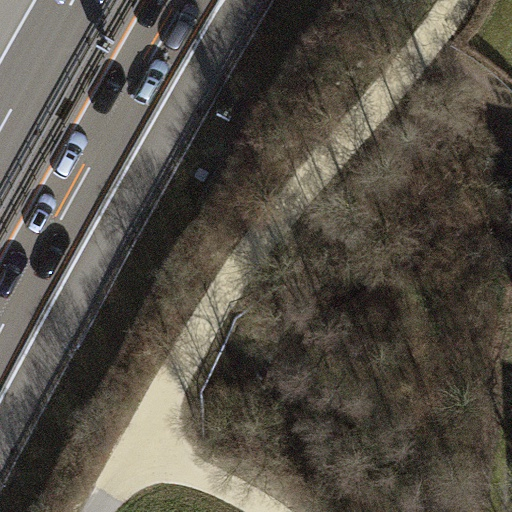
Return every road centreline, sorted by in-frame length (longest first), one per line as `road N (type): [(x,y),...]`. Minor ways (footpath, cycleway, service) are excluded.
road 1 (motorway): [(0,367),(206,0)]
road 2 (motorway): [(73,0),(0,134)]
